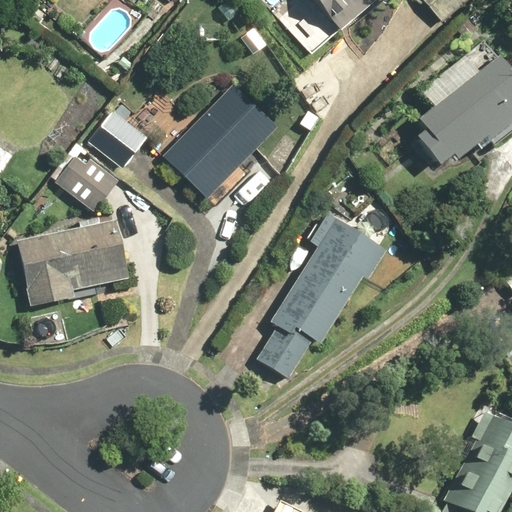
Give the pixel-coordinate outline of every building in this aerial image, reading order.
[(313,0),(341,32),(378,0),(313,0)] [(423,0),(442,23),(469,0),(423,0)] [(420,92),(433,109),(420,120),(427,129),(415,138),(439,167),(451,157),(457,163),(487,138),(492,144),(511,127),(511,72),(498,55),(477,72),(464,56),(420,92)] [(278,129),(234,86),(163,157),(212,206),(240,177),(235,172),(278,129)] [(106,106),(83,138),(123,168),(146,137),(106,106)] [(16,155),(0,143),(0,170),(4,173),(16,155)] [(75,156),(55,183),(95,213),(119,181),(89,159),(85,164),(75,156)] [(355,216),(349,226),(327,212),(309,241),(317,246),(269,322),(277,328),(257,361),(294,384),(362,274),(371,280),(389,251),(367,237),(373,227),(355,216)] [(114,220),(17,242),(32,308),(76,298),(75,291),(127,279),(114,220)] [(511,267),(498,279),(511,296),(511,267)] [(499,511),(511,489),(511,426),(490,414),(437,511),(499,511)] [(339,511),(329,507),(326,511),(310,511),(281,498),(274,511),(339,511)]
